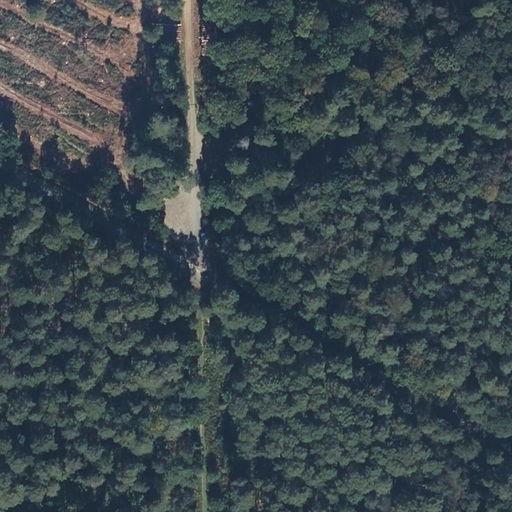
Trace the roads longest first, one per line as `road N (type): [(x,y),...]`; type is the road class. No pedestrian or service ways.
road 1 (tertiary): [(0,160),(511,445)]
road 2 (track): [(186,0),(202,511)]
